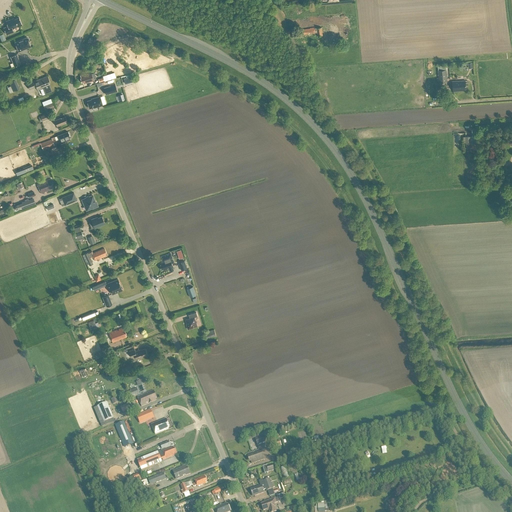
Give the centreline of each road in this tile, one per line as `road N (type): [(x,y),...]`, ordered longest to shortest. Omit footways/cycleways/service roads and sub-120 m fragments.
road 1 (primary): [(511,483),(467,421),(352,177),(322,133),(241,68),(104,0)]
road 2 (residential): [(246,511),(73,95),(69,60),(94,0)]
